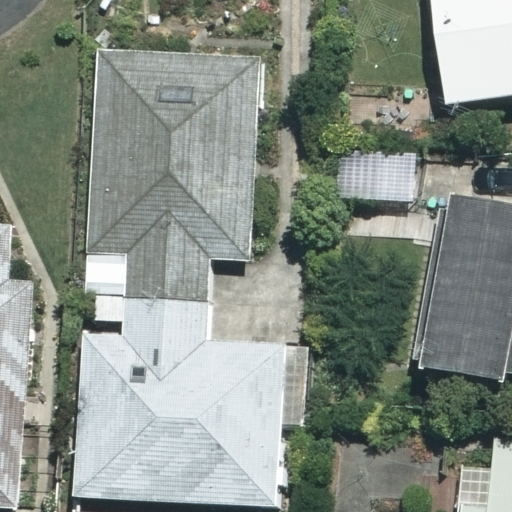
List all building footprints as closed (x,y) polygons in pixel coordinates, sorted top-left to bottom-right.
[(511,0),(445,0),(457,93),(511,86),(511,0)] [(126,324),(87,322),(79,488),(284,498),(292,328),(218,325),(222,244),(264,247),(274,40),(99,32),(87,286),(128,288),(126,324)] [(511,182),(462,172),(422,359),(511,378),(511,182)] [(0,511),(1,486),(33,488),(47,232),(0,229),(0,511)] [(511,511),(511,429),(496,429),(491,511),(511,511)]
